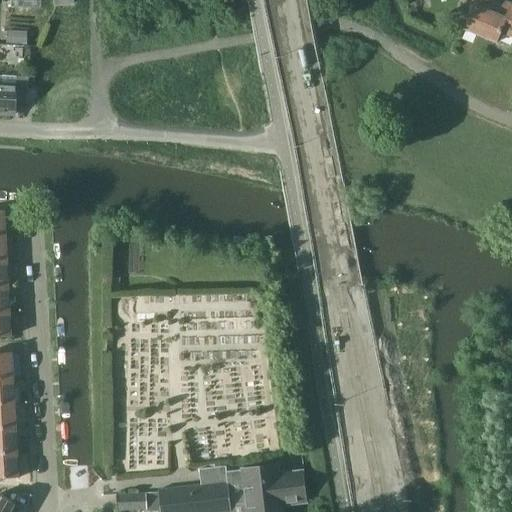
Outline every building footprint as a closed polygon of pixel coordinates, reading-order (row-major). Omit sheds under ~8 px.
[(476,0),(474,5),(464,29),(495,42),(500,32),(511,36),(511,3),(504,1),(502,5),(490,0),(476,0)] [(27,30),(6,30),(6,43),(27,43),(27,30)] [(0,73),(0,112),(14,113),(14,100),(26,101),(28,76),(0,73)] [(8,286),(0,286),(0,311),(9,311),(8,286)] [(9,311),(0,311),(0,337),(11,337),(9,311)] [(11,353),(0,353),(0,378),(13,378),(11,353)] [(13,378),(0,378),(0,403),(14,403),(13,378)] [(14,403),(0,403),(0,428),(15,428),(14,403)] [(15,428),(0,428),(0,453),(17,452),(15,428)] [(17,452),(0,453),(0,479),(18,478),(17,452)] [(225,474),(225,469),(225,468),(198,471),(199,486),(157,490),(159,511),(280,511),(280,506),(304,503),(300,473),(276,477),(275,468),(241,473),(225,474)] [(116,511),(146,510),(145,494),(115,495),(116,511)] [(0,511),(17,511),(19,508),(0,496),(0,511)]
